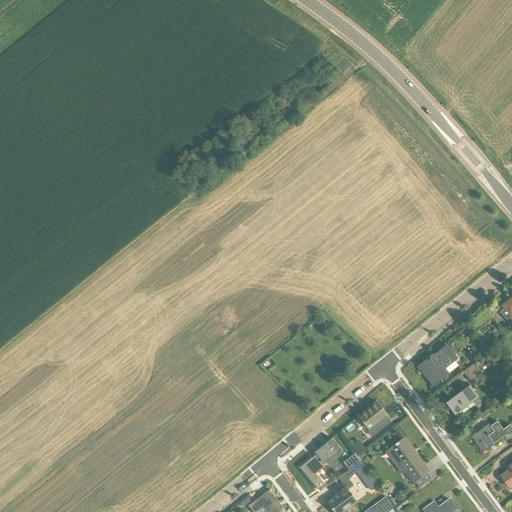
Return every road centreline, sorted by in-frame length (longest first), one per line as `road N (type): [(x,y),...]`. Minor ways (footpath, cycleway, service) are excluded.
road 1 (tertiary): [(511,205),(406,84),(305,0)]
road 2 (residential): [(492,511),(384,365)]
road 3 (residential): [(384,365),(511,260)]
road 4 (residential): [(267,460),(384,365)]
